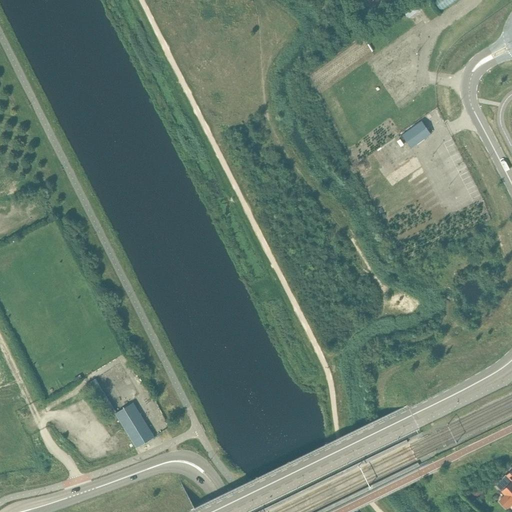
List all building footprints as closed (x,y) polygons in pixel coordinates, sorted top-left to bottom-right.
[(433,0),(441,11),(457,0),(433,0)] [(406,15),(419,5),(415,1),(402,10),(406,15)] [(411,148),(431,134),(421,121),(402,135),(411,148)] [(0,367),(0,393),(13,389),(5,366),(0,367)] [(95,379),(88,384),(101,405),(108,400),(95,379)] [(136,447),(153,437),(133,403),(117,413),(116,414),(136,447)] [(0,451),(11,454),(12,443),(0,441),(0,451)] [(511,468),(495,484),(505,495),(499,500),(506,507),(511,502),(511,468)]
